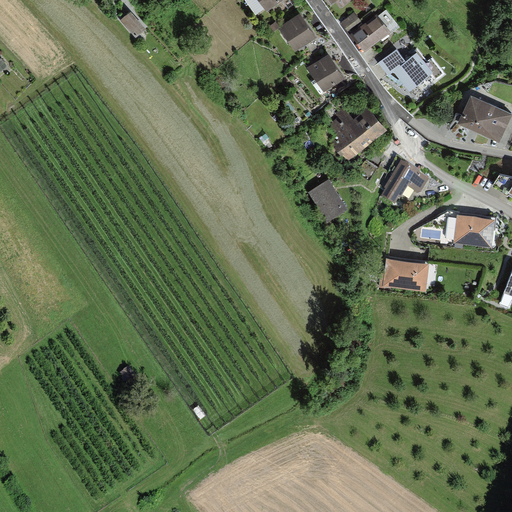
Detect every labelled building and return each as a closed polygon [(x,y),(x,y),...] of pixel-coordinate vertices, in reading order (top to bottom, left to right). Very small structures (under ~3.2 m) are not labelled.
[(277,0),(258,0),(266,9),(277,0)] [(142,29),(130,14),(121,22),(133,36),(142,29)] [(315,32),(300,14),(280,30),(295,49),(315,32)] [(353,16),(343,24),(365,50),(389,31),(375,14),(360,26),(353,16)] [(398,50),(380,63),(391,78),(413,91),(432,74),(415,52),(405,60),(398,50)] [(344,73),(330,54),(309,70),(323,89),(344,73)] [(139,175),(147,168),(122,139),(120,140),(77,91),(39,124),(71,161),(76,157),(87,169),(92,165),(102,177),(107,173),(111,177),(116,173),(121,179),(127,174),(130,178),(137,172),(139,175)] [(511,107),(473,94),(461,125),(499,138),(511,107)] [(383,129),(369,111),(360,119),(352,108),(339,118),(347,128),(335,138),(350,156),(383,129)] [(427,177),(400,161),(380,194),(395,204),(406,186),(417,193),(427,177)] [(348,206),(332,176),(311,188),(327,217),(348,206)] [(511,179),(498,176),(494,182),(511,191),(511,179)] [(493,214),(458,211),(455,240),(490,244),(493,214)] [(426,265),(388,260),(385,283),(423,288),(426,265)] [(511,296),(511,268),(497,303),(505,306),(510,295),(511,296)] [(240,396),(282,369),(247,317),(241,318),(236,312),(237,320),(234,322),(236,338),(230,342),(231,350),(228,352),(232,358),(222,364),(223,380),(225,382),(225,388),(231,397),(240,396)]
